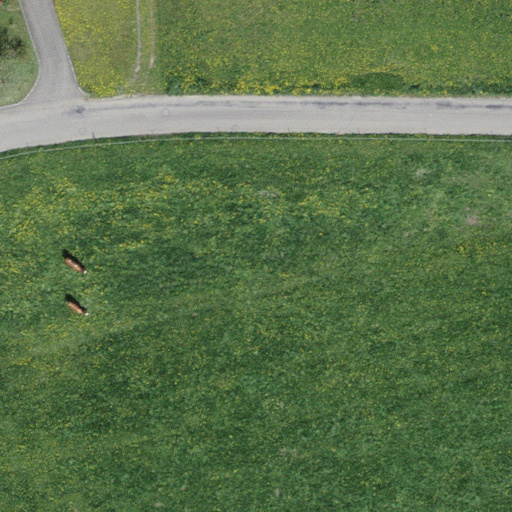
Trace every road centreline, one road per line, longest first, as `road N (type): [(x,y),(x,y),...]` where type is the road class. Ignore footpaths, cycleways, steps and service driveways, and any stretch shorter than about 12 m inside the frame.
road 1 (unclassified): [(142,125),(511,126)]
road 2 (residential): [(0,135),(60,124),(142,125)]
